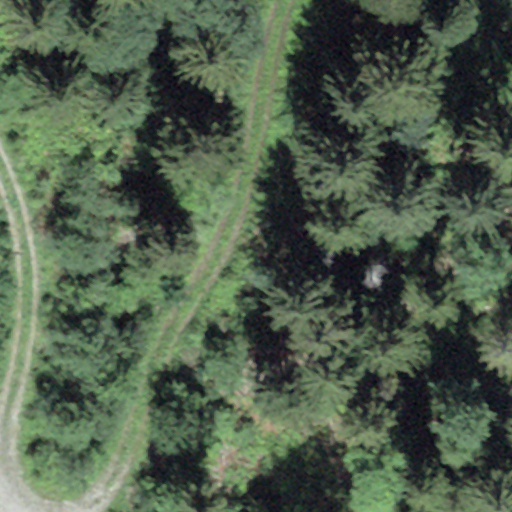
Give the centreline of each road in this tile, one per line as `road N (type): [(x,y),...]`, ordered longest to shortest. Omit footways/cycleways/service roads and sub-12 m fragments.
road 1 (track): [(69,511),(92,503),(108,480),(182,310),(215,259),(288,0)]
road 2 (track): [(0,165),(20,223),(28,308),(3,472),(16,493),(61,511)]
